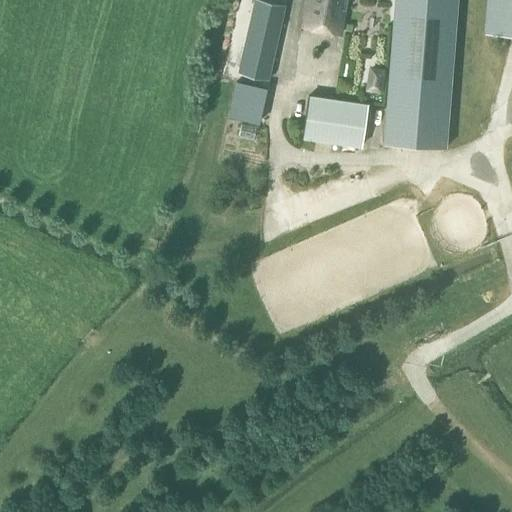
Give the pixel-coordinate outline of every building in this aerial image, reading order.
[(258,0),(254,0),(238,72),(267,79),(285,6),(258,0)] [(306,0),(302,28),(340,34),(345,0),(306,0)] [(456,0),(393,0),(380,144),(444,150),(456,0)] [(511,0),(487,0),(484,35),(511,36),(511,0)] [(262,89),(235,83),(227,117),(254,123),(262,89)] [(368,107),(308,97),(302,136),(361,146),(368,107)]
